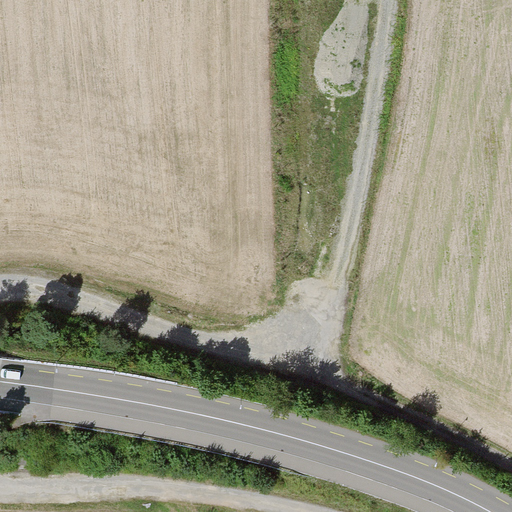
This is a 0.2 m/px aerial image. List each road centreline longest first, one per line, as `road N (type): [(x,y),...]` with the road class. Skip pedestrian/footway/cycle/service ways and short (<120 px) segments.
road 1 (track): [(511,469),(318,369),(0,285)]
road 2 (secondary): [(495,511),(421,474),(311,438),(0,385)]
road 3 (track): [(281,357),(328,270),(345,145),(349,0)]
road 4 (track): [(0,490),(209,489),(309,511)]
